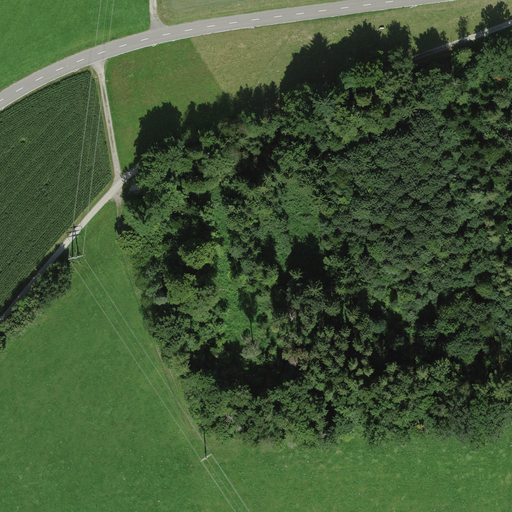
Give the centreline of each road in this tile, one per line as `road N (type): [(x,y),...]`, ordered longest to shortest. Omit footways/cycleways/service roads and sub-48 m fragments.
road 1 (track): [(0,329),(117,177),(209,119),(511,22)]
road 2 (tertiary): [(0,101),(51,72),(154,36),(407,0)]
road 3 (track): [(99,53),(134,283),(156,360),(191,430)]
